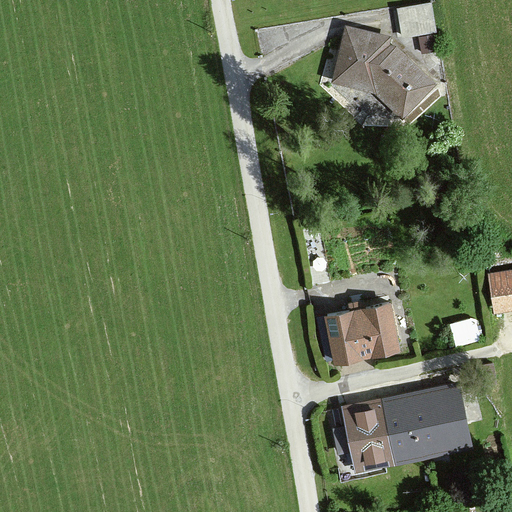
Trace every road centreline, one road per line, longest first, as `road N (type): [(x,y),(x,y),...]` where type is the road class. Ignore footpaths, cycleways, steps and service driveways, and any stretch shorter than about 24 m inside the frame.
road 1 (residential): [(219,0),(309,511)]
road 2 (track): [(291,405),(511,351)]
